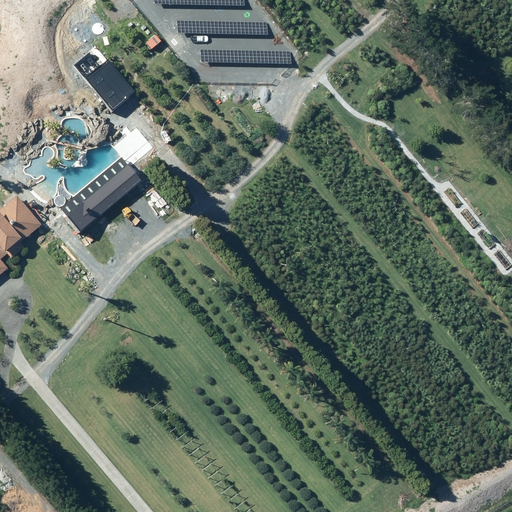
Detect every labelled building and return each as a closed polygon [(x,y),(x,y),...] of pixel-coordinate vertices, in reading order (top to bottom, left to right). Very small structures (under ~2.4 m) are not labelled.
[(93,0),(94,0),(107,15),(124,0),(93,0)] [(105,17),(92,2),(73,18),(86,33),(105,17)] [(176,47),(182,42),(161,15),(155,20),(176,47)] [(185,45),(178,50),(201,79),(207,74),(185,45)] [(210,78),(204,83),(223,107),(230,102),(210,78)] [(0,206),(0,271),(4,268),(0,263),(0,256),(4,253),(7,258),(20,247),(16,243),(38,224),(14,195),(0,206)]
